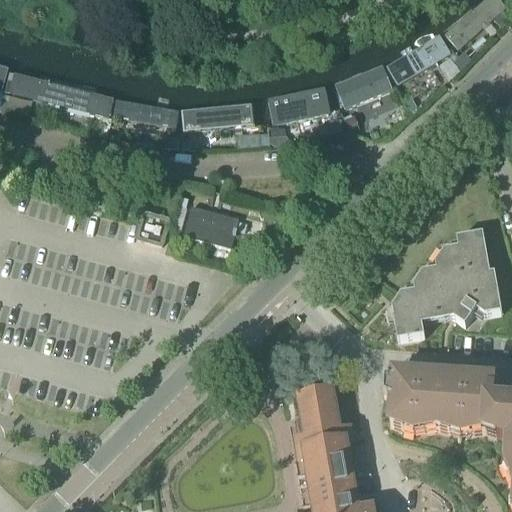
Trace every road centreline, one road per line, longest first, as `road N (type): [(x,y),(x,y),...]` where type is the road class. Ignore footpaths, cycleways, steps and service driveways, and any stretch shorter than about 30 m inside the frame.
road 1 (residential): [(54,507),(400,157)]
road 2 (residential): [(0,126),(164,166),(400,157)]
road 3 (residential): [(400,157),(511,47)]
